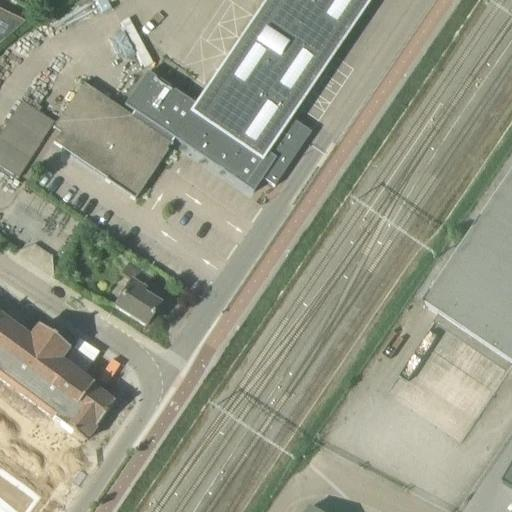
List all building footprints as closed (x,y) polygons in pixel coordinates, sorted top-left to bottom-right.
[(274,188),(311,134),(290,120),(371,0),(267,0),(196,106),(147,74),(124,107),(134,114),(132,117),(83,85),(53,130),(60,135),(53,145),(106,180),(105,182),(135,202),(168,152),(167,151),(170,146),(172,147),(173,146),(171,145),(174,141),(253,195),(256,190),(254,189),(260,179),(274,188)] [(0,11),(0,41),(3,43),(25,24),(0,11)] [(511,178),(424,308),(511,367),(511,178)] [(151,282),(127,266),(121,277),(131,283),(115,309),(146,329),(160,305),(158,304),(143,295),(151,282)] [(52,421),(72,435),(84,444),(113,405),(91,389),(92,388),(58,363),(68,350),(39,329),(29,342),(0,320),(0,381),(32,405),(52,421)] [(0,511),(30,511),(42,497),(0,465),(0,511)] [(511,467),(502,485),(510,490),(510,489),(511,490),(511,467)]
